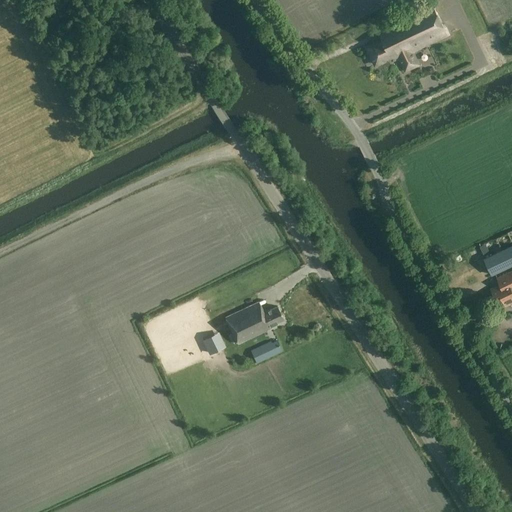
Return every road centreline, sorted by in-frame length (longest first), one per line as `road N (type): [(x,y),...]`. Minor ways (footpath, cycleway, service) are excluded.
road 1 (unclassified): [(475,511),(150,0)]
road 2 (unclassified): [(511,407),(402,229),(359,137),(256,0)]
road 3 (track): [(241,146),(0,253)]
road 4 (track): [(359,137),(511,57)]
